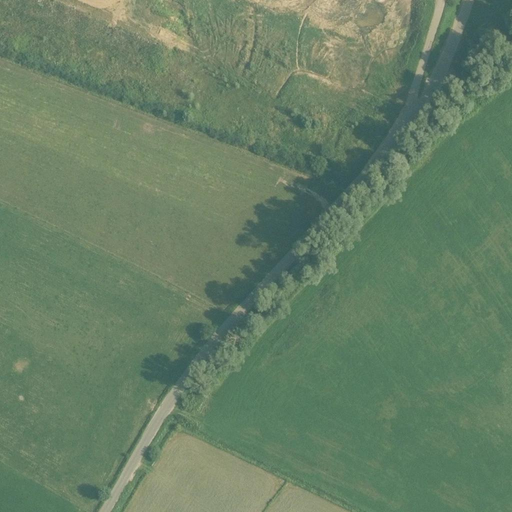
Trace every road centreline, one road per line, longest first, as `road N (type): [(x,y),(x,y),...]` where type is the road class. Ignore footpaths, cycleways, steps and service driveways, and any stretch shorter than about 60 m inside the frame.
road 1 (unclassified): [(104,511),(185,376),(409,119)]
road 2 (unclassified): [(409,119),(447,59),(469,0)]
